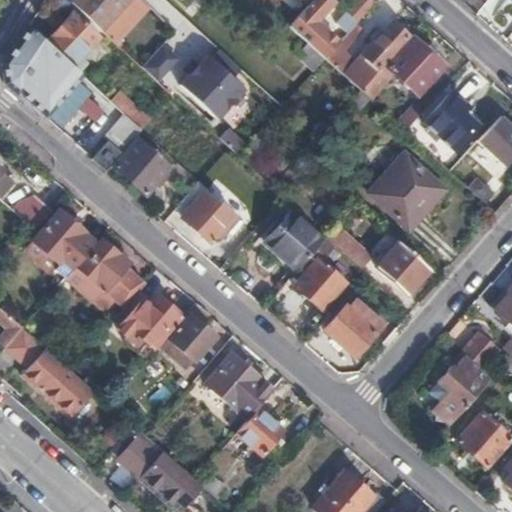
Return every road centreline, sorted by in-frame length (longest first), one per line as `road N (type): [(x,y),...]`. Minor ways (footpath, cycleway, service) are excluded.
road 1 (residential): [(351,416),(0,108)]
road 2 (residential): [(351,416),(511,226)]
road 3 (residential): [(460,511),(351,416)]
